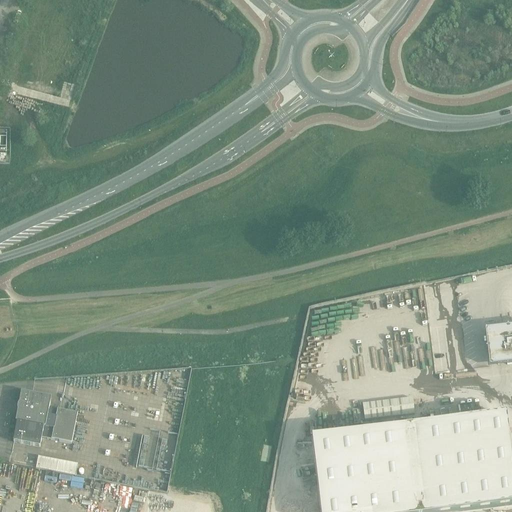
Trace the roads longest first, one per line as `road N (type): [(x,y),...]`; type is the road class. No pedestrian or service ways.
road 1 (tertiary): [(0,256),(124,209),(260,133)]
road 2 (tertiary): [(230,108),(139,168),(0,237)]
